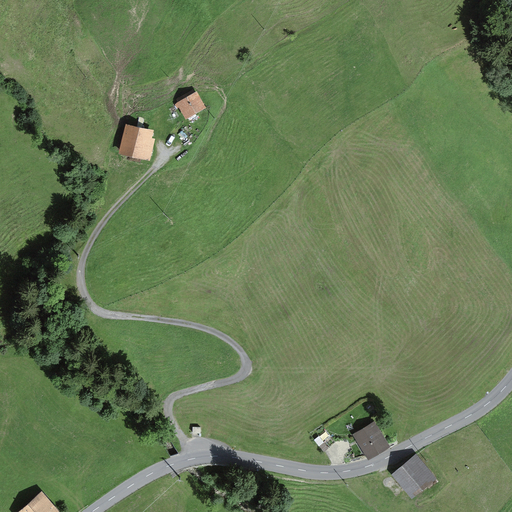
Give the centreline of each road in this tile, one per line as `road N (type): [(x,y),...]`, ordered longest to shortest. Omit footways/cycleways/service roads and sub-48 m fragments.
road 1 (track): [(427,0),(355,45),(246,73),(134,171),(90,237),(80,264),(86,301),(99,310),(201,324),(242,355),(236,375),(171,394),(171,421),(194,458)]
road 2 (tertiary): [(91,511),(158,470),(204,456),(321,472),(363,467),(470,414),(511,378)]
